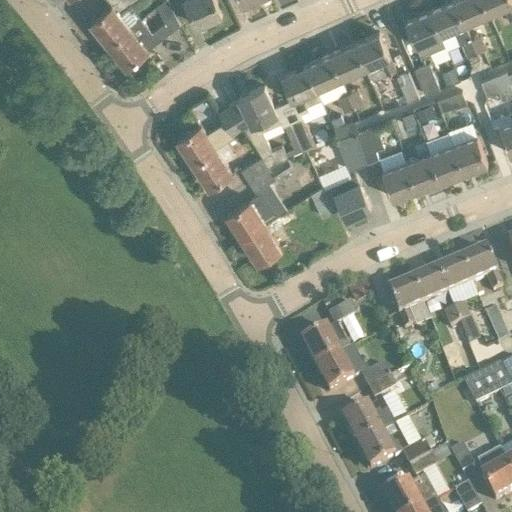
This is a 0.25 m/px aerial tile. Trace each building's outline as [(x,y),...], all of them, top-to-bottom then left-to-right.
[(108,45),(131,27),(119,12),(134,0),(108,0),(112,5),(90,22),(108,45)] [(141,18),(131,27),(108,45),(126,67),(180,24),(168,0),(163,0),(157,5),(165,22),(152,31),(141,18)] [(222,15),(215,0),(184,0),(197,27),(222,15)] [(466,28),(453,0),(429,11),(445,46),(446,47),(459,42),(460,44),(461,44),(467,57),(477,52),(470,38),(466,28)] [(476,20),(489,14),(483,0),(453,0),(466,28),(478,23),(476,20)] [(511,0),(483,0),(489,14),(502,8),(508,21),(511,19),(511,0)] [(429,53),(445,46),(429,11),(405,21),(421,59),(430,55),(429,53)] [(365,68),(366,69),(380,62),(385,75),(396,70),(391,56),(390,57),(379,33),(355,43),(365,68)] [(470,38),(477,52),(487,48),(480,33),(470,38)] [(341,79),(366,69),(365,68),(355,43),(330,54),(341,79)] [(476,53),(468,56),(471,63),(479,60),(476,53)] [(306,65),(317,90),(341,79),(330,54),(306,65)] [(439,88),(428,63),(414,69),(425,94),(439,88)] [(301,151),(315,146),(302,113),(308,110),(306,105),(321,99),(317,90),(306,65),(281,76),(292,101),(281,106),(301,151)] [(453,67),(442,72),(447,85),(459,79),(453,67)] [(419,97),(407,71),(396,76),(407,102),(419,97)] [(511,87),(511,85),(507,74),(506,71),(480,82),(485,96),(498,91),(502,100),(511,95),(511,87)] [(262,156),(269,167),(293,156),(292,155),(301,151),(281,106),(275,109),(264,86),(238,98),(239,99),(229,106),(244,129),(261,156),(262,156)] [(347,92),(354,107),(363,103),(357,88),(347,92)] [(441,112),(466,103),(461,91),(437,100),(441,112)] [(354,107),(347,92),(337,96),(344,112),(354,107)] [(420,121),(436,115),(432,104),(416,110),(420,121)] [(233,136),(244,129),(229,106),(218,113),(233,136)] [(417,122),(413,111),(402,115),(407,126),(417,122)] [(511,111),(511,112),(511,114),(511,119),(498,125),(510,155),(511,154),(511,111)] [(344,122),(341,115),(331,119),(335,126),(344,122)] [(356,133),(356,132),(352,121),(334,127),(336,134),(338,140),(355,133),(356,133)] [(193,163),(216,148),(200,124),(177,139),(193,163)] [(376,125),(356,132),(356,133),(355,133),(367,163),(378,159),(375,151),(385,148),(376,125)] [(349,171),(367,163),(355,133),(338,140),(336,140),(349,171)] [(453,142),(464,172),(488,163),(476,133),(453,142)] [(464,172),(453,142),(429,151),(440,181),(464,172)] [(216,148),(193,163),(209,187),(232,172),(216,148)] [(416,190),(440,181),(429,151),(405,160),(416,190)] [(242,239),(266,224),(265,223),(286,209),(269,182),(275,178),(277,179),(298,164),(293,156),(269,167),(249,181),(258,195),(227,215),(242,239)] [(249,181),(269,167),(262,156),(261,156),(241,169),(249,181)] [(416,190),(405,160),(381,169),(393,199),(416,190)] [(371,208),(355,174),(332,185),(325,188),(335,210),(342,207),(347,219),(371,208)] [(325,188),(324,186),(312,194),(323,216),(335,210),(325,188)] [(266,224),(242,239),(258,263),(281,248),(266,224)] [(462,262),(473,286),(487,280),(490,288),(492,293),(503,289),(487,251),(462,262)] [(438,272),(448,296),(473,286),(462,262),(438,272)] [(413,282),(423,307),(448,296),(438,272),(413,282)] [(372,294),(364,281),(347,291),(355,304),(372,294)] [(409,313),(423,307),(413,282),(388,293),(404,331),(415,326),(409,313)] [(433,315),(455,309),(452,299),(430,306),(433,315)] [(316,369),(352,350),(351,348),(349,349),(337,327),(357,317),(351,305),(329,316),(335,328),(328,332),(327,330),(302,344),(316,369)] [(469,320),(463,306),(454,310),(459,324),(469,320)] [(485,312),(498,343),(509,339),(496,308),(485,312)] [(444,314),(449,328),(459,324),(454,310),(444,314)] [(368,390),(390,379),(383,366),(369,373),(366,368),(362,370),(352,350),(316,369),(329,394),(361,377),(368,390)] [(511,360),(501,367),(511,387),(511,360)] [(511,387),(501,367),(500,368),(499,366),(463,383),(476,406),(499,395),(511,417),(511,387)] [(394,387),(390,379),(368,390),(374,403),(396,391),(394,387)] [(438,386),(429,391),(433,398),(442,393),(438,386)] [(357,446),(394,426),(393,424),(382,403),(369,410),(368,407),(343,421),(357,446)] [(409,468),(431,456),(424,443),(408,452),(394,426),(357,446),(370,471),(394,459),(394,460),(403,456),(409,468)] [(424,442),(430,452),(437,449),(431,439),(424,442)] [(451,453),(462,474),(474,467),(462,446),(451,453)] [(500,452),(501,452),(500,450),(477,463),(483,474),(481,476),(495,502),(511,493),(511,473),(506,462),(500,452)] [(431,456),(409,468),(415,480),(437,468),(431,456)] [(392,511),(418,511),(436,502),(424,479),(410,486),(409,485),(384,498),(392,511)] [(475,511),(481,509),(468,485),(454,493),(464,511),(475,511)] [(441,511),(436,502),(418,511),(441,511)]
